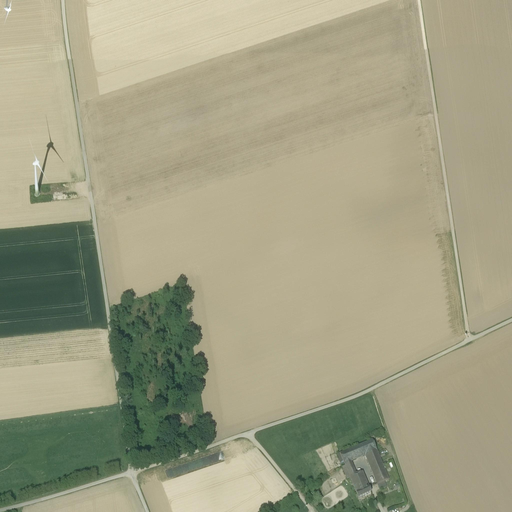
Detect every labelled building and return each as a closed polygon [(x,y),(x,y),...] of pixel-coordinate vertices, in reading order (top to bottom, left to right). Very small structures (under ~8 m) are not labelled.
[(372,440),(340,454),(344,465),(365,456),(376,451),(372,440)] [(376,451),(365,456),(377,485),(384,482),(388,480),(376,451)] [(362,472),(349,477),(354,487),(366,482),(362,472)] [(366,482),(354,487),(358,498),(371,493),(366,482)] [(384,482),(377,485),(379,491),(386,488),(384,482)]
